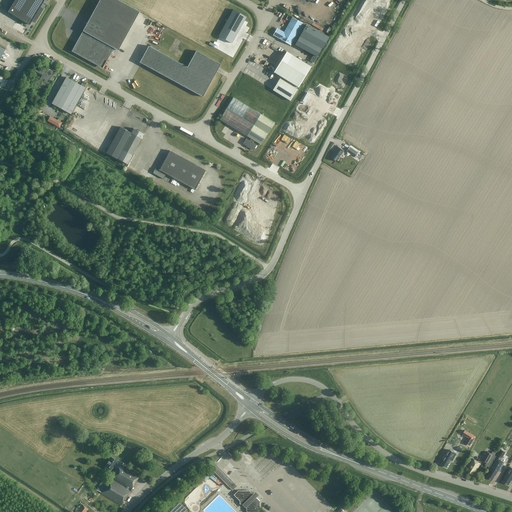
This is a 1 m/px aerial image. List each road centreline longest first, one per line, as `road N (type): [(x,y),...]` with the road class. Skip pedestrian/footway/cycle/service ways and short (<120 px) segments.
road 1 (unclassified): [(511,499),(383,453),(314,382),(288,378),(252,402)]
road 2 (tertiary): [(303,192),(404,0)]
road 3 (tertiary): [(169,335),(198,299),(269,268),(303,192)]
road 4 (unclassified): [(197,134),(35,45)]
road 5 (unclassified): [(242,0),(259,13),(261,29),(197,134)]
road 6 (tertiary): [(128,511),(248,408)]
road 7 (primary): [(486,511),(351,462)]
road 8 (unclassified): [(303,192),(197,134)]
